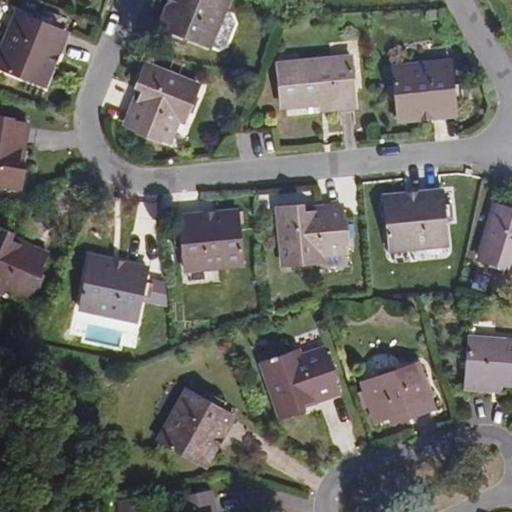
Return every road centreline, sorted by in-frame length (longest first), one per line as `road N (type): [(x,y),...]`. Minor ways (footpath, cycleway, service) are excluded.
road 1 (residential): [(511,145),(155,180),(109,170),(86,133),(87,104),(128,0)]
road 2 (residential): [(511,448),(488,433),(464,435),(338,470),(323,487),(320,511)]
